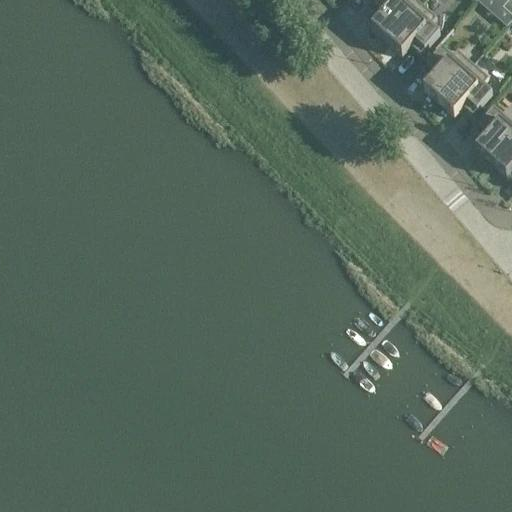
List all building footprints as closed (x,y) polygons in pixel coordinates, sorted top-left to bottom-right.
[(387,48),(421,8),(411,0),(401,0),(399,2),(396,0),(383,0),(370,15),(380,24),(371,34),(387,48)] [(503,12),(511,20),(511,7),(509,4),(503,12)] [(436,22),(421,8),(387,48),(402,61),(411,51),(421,60),(440,38),(430,29),(436,22)] [(439,108),(473,69),(458,56),(452,63),(442,54),(422,76),(432,85),(424,95),(439,108)] [(489,83),(473,69),(439,108),(454,122),(463,112),(473,120),(492,98),(482,90),(489,83)] [(511,144),(511,130),(494,115),(474,137),(485,146),(476,155),(491,169),(511,144)] [(511,144),(491,169),(506,182),(511,175),(511,144)]
